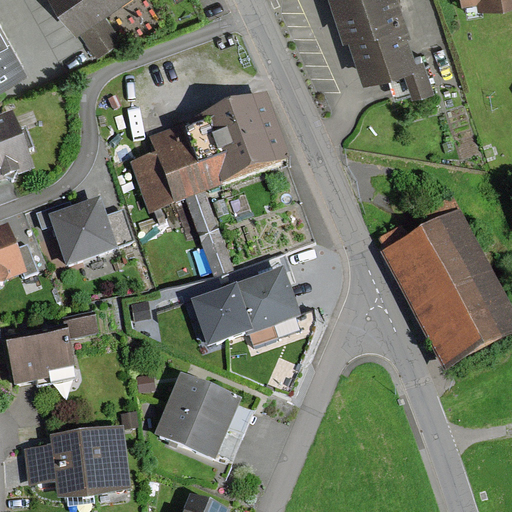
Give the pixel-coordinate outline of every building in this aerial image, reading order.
[(55,0),(95,55),(117,39),(100,16),(122,0),(55,0)] [(330,0),(344,39),(349,37),(364,82),(389,73),(397,97),(430,85),(422,60),(417,61),(406,28),(411,27),(401,0),(330,0)] [(0,43),(0,83),(16,75),(0,43)] [(205,283),(227,276),(200,198),(281,170),(259,109),(156,145),(162,160),(128,172),(145,218),(178,206),(205,283)] [(3,121),(0,122),(0,182),(23,174),(3,121)] [(92,211),(50,226),(66,270),(109,254),(92,211)] [(511,318),(460,218),(383,258),(443,376),(511,340),(511,318)] [(0,281),(18,276),(3,233),(0,234),(0,281)] [(282,277),(194,306),(209,350),(297,321),(282,277)] [(149,304),(132,307),(134,324),(151,322),(149,304)] [(88,320),(61,324),(64,339),(91,334),(88,320)] [(59,335),(3,345),(11,392),(67,382),(59,335)] [(154,377),(137,380),(139,396),(157,393),(154,377)] [(181,386),(169,413),(224,438),(236,410),(181,386)] [(136,412),(121,414),(123,430),(138,428),(136,412)] [(213,464),(224,438),(169,413),(157,440),(213,464)] [(129,487),(122,427),(51,435),(53,445),(26,448),(30,485),(57,482),(59,495),(129,487)]
